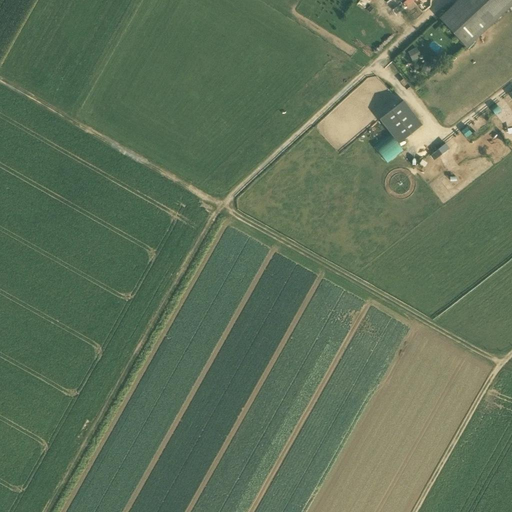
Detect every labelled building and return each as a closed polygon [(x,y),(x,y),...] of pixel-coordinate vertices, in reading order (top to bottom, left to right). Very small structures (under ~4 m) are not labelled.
[(511,0),(458,0),(439,18),(466,48),(511,3),(511,0)] [(416,47),(408,52),(413,59),(421,55),(416,47)] [(422,71),(429,73),(432,63),(425,61),(422,71)] [(422,125),(403,101),(380,119),(398,143),(422,125)] [(434,158),(450,149),(447,144),(431,153),(434,158)]
